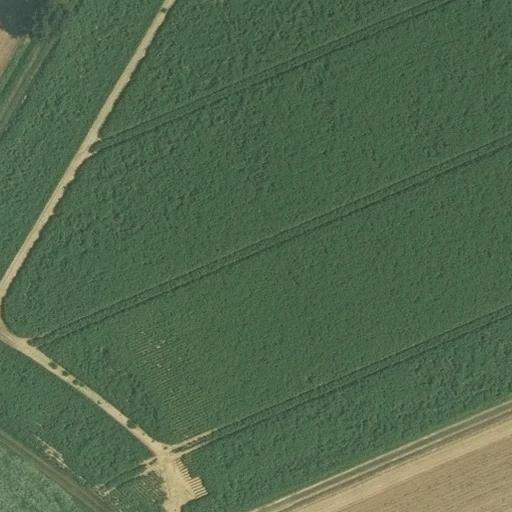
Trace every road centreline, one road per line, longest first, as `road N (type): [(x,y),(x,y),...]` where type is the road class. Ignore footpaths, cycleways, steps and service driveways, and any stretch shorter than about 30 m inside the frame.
road 1 (track): [(298,511),(511,419)]
road 2 (track): [(72,0),(0,124)]
